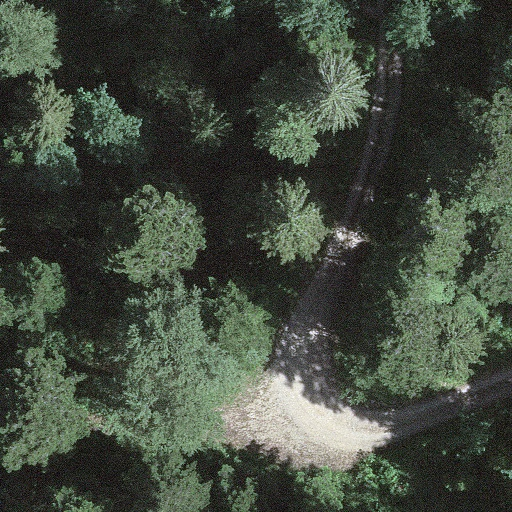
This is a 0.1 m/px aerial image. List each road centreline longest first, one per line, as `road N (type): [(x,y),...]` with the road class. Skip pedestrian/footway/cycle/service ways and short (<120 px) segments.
road 1 (track): [(404,0),(314,379)]
road 2 (track): [(314,379),(426,388),(511,343)]
